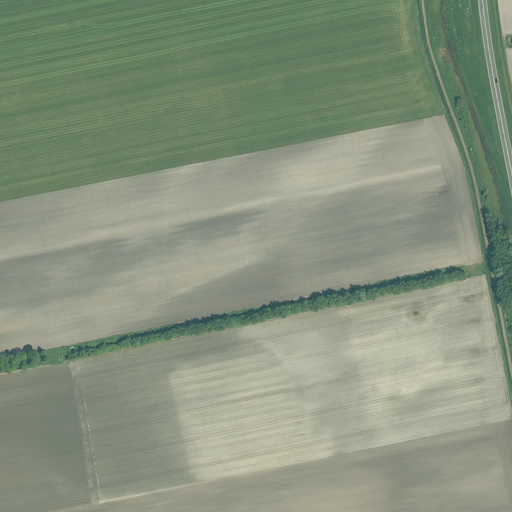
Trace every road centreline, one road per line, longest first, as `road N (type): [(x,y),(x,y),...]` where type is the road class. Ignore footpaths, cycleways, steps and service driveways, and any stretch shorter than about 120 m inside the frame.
road 1 (track): [(420,0),(488,264),(0,365)]
road 2 (trunk): [(511,176),(482,0)]
